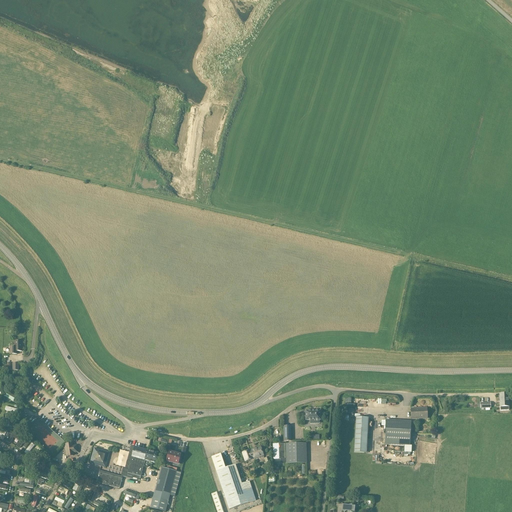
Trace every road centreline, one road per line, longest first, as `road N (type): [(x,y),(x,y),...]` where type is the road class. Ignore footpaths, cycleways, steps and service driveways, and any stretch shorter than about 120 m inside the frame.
road 1 (track): [(511,279),(0,159)]
road 2 (tertiary): [(259,402),(322,369),(511,371)]
road 3 (residential): [(135,427),(201,440),(230,437),(299,402),(334,396)]
road 4 (tertiary): [(0,245),(30,282),(77,376)]
road 5 (tertiary): [(77,376),(125,403),(200,414)]
